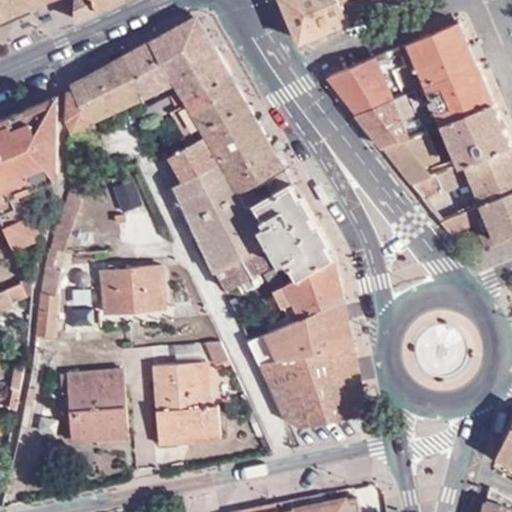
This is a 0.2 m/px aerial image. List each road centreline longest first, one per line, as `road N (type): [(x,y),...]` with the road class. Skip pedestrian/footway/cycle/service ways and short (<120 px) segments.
road 1 (unknown): [(288,466),(270,399),(136,140)]
road 2 (unclassified): [(398,442),(70,511)]
road 3 (tertiary): [(0,77),(176,0)]
road 4 (residential): [(429,0),(275,69)]
road 5 (tertiary): [(459,289),(346,173)]
road 6 (tertiary): [(346,173),(391,319)]
road 7 (tertiary): [(275,69),(346,173)]
